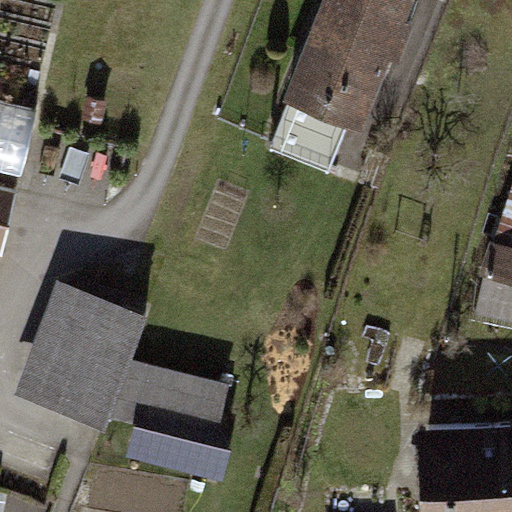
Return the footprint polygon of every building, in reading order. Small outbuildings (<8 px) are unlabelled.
[(409,0),(332,0),(276,141),(332,164),(351,117),(361,121),(389,51),(400,56),(414,21),(403,17),(409,0)] [(39,110),(0,100),(0,165),(25,171),(39,110)] [(21,189),(0,183),(0,251),(6,253),(21,189)] [(511,203),(502,230),(511,233),(511,203)] [(511,240),(499,238),(488,268),(511,273),(511,240)] [(149,314),(80,287),(40,390),(110,417),(149,314)] [(130,417),(138,418),(133,454),(229,466),(240,370),(137,357),(130,417)] [(511,511),(511,422),(431,425),(433,480),(450,480),(450,511),(511,511)]
